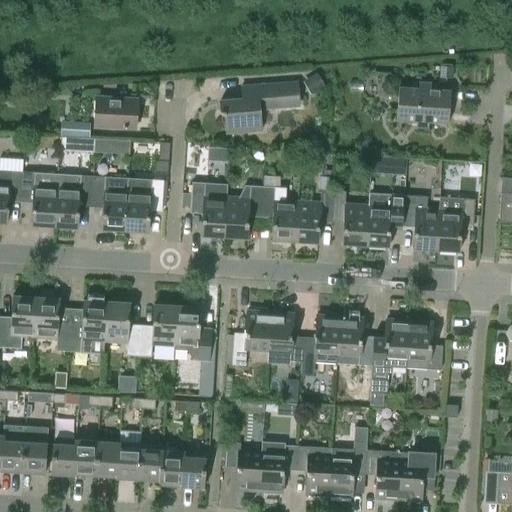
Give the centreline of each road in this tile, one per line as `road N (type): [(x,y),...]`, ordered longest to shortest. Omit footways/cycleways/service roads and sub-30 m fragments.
road 1 (residential): [(169,263),(482,284)]
road 2 (residential): [(482,284),(468,511)]
road 3 (residential): [(482,284),(495,101)]
road 4 (residential): [(169,263),(0,253)]
road 5 (residential): [(178,95),(169,263)]
